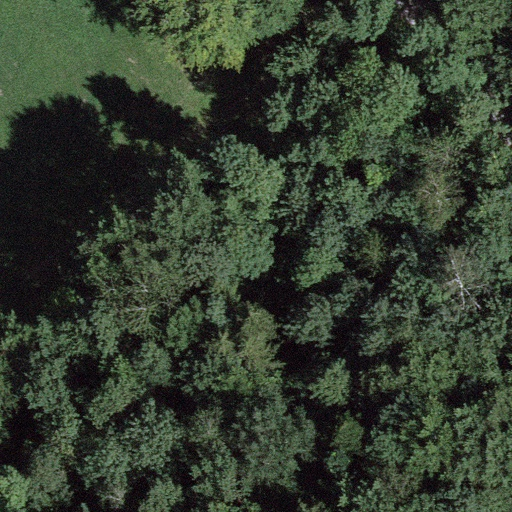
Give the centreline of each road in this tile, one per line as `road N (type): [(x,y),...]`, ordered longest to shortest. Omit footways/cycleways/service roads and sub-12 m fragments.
road 1 (track): [(315,0),(273,80),(0,332)]
road 2 (track): [(411,0),(511,110)]
